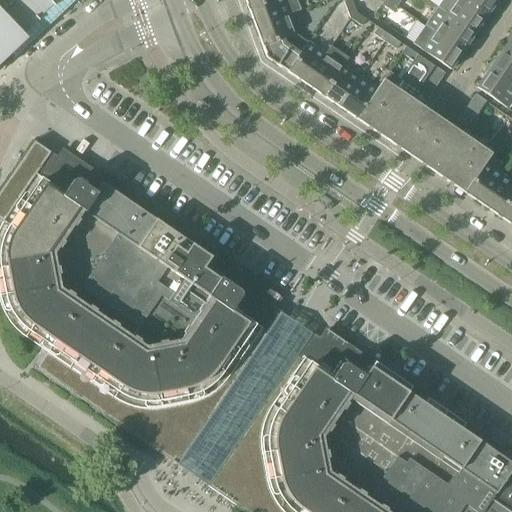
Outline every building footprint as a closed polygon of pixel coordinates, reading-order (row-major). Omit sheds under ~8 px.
[(0,0),(0,10),(22,34),(58,0),(0,0)] [(266,0),(247,7),(254,27),(288,14),(300,10),(296,0),(266,0)] [(355,13),(350,0),(349,0),(343,2),(349,18),(355,13)] [(396,6),(387,0),(383,0),(381,5),(392,13),(396,6)] [(490,18),(463,0),(441,0),(437,8),(475,33),(481,24),(482,25),(485,25),(490,18)] [(497,0),(463,0),(490,18),(495,10),(494,8),(493,7),(497,0)] [(437,8),(425,25),(466,53),(470,46),(470,43),(469,42),(475,33),(437,8)] [(0,65),(27,40),(22,34),(0,10),(0,65)] [(365,20),(355,13),(349,18),(361,26),(365,20)] [(295,34),(288,14),(254,27),(265,58),(276,66),(289,47),(300,54),(308,43),(295,34)] [(466,53),(425,25),(412,44),(450,70),(457,60),(458,61),(461,60),(466,53)] [(388,35),(377,28),(372,34),(384,42),(388,35)] [(511,32),(510,32),(505,39),(506,42),(507,43),(501,52),(511,58),(511,32)] [(400,43),(388,35),(384,42),(395,50),(400,43)] [(289,47),(276,66),(304,85),(325,54),(308,43),(300,54),(289,47)] [(330,46),(325,54),(304,85),(321,96),(342,66),(348,58),(330,46)] [(417,55),(405,47),(401,54),(412,61),(417,55)] [(491,60),(486,67),(511,85),(511,58),(501,52),(495,61),(494,60),(491,60)] [(342,66),(321,96),(339,108),(359,78),(342,66)] [(376,90),(355,120),(394,146),(420,106),(422,107),(444,74),(433,66),(416,91),(388,72),(376,90)] [(511,99),(511,85),(486,67),(481,74),(482,77),(483,78),(476,88),(506,108),(511,99)] [(376,90),(359,78),(339,108),(355,120),(376,90)] [(468,127),(485,102),(475,94),(458,119),(468,127)] [(440,119),(422,107),(420,106),(394,146),(413,159),(426,168),(453,128),(440,119)] [(491,154),(453,128),(426,168),(464,194),(484,164),(491,154)] [(33,142),(0,190),(0,221),(2,223),(9,227),(7,231),(5,236),(3,240),(0,253),(0,262),(0,264),(5,293),(7,300),(10,309),(13,314),(15,317),(18,321),(26,328),(31,332),(50,345),(45,352),(34,368),(148,446),(176,466),(177,465),(279,312),(279,311),(250,291),(250,290),(200,256),(202,253),(192,246),(190,249),(54,156),(49,152),(48,153),(34,144),(35,143),(34,142),(33,142)] [(501,175),(484,164),(464,194),(481,205),(501,175)] [(511,196),(511,182),(501,175),(481,205),(498,217),(511,196)] [(511,196),(498,217),(511,226),(511,196)] [(207,486),(311,334),(295,323),(279,311),(279,312),(177,465),(193,476),(207,486)] [(207,486),(235,506),(244,511),(511,511),(511,468),(353,361),(344,354),(343,355),(318,338),(311,334),(207,486)]
